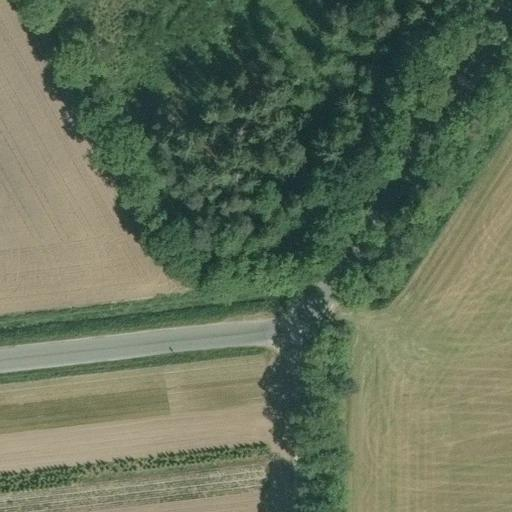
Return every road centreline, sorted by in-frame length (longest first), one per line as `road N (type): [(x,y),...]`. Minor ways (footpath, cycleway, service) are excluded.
road 1 (unclassified): [(291,324),(310,313),(511,18)]
road 2 (unclassified): [(0,363),(291,324)]
road 3 (residential): [(291,324),(299,511)]
